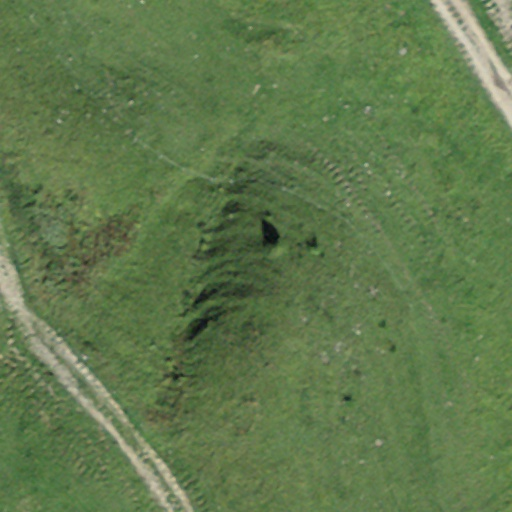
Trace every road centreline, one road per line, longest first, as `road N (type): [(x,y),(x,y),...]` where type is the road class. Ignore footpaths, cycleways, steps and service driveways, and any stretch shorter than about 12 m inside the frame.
road 1 (track): [(0,268),(20,321),(168,511)]
road 2 (track): [(443,0),(511,104)]
